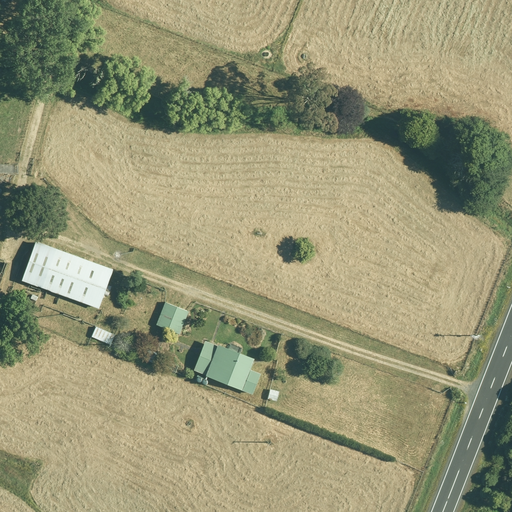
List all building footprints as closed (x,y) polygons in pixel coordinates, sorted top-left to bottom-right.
[(97,308),(111,269),(34,242),(20,281),(97,308)] [(178,333),(187,311),(164,302),(155,325),(178,333)] [(116,334),(97,327),(93,337),(112,345),(116,334)] [(248,369),(252,359),(204,341),(192,371),(251,394),(259,373),(248,369)] [(158,353),(144,348),(140,358),(154,363),(158,353)] [(281,390),(272,388),(268,400),(277,402),(281,390)]
